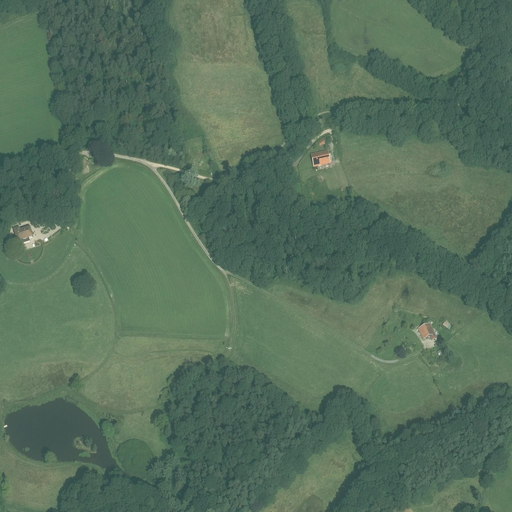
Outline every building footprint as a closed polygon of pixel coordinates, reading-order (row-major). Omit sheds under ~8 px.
[(327,151),(311,155),(313,167),(330,164),(327,151)] [(38,196),(29,200),(33,210),(42,207),(38,196)] [(49,208),(39,211),(41,218),(51,215),(49,208)] [(4,211),(2,212),(1,213),(0,215),(1,217),(2,219),(4,219),(6,219),(8,217),(8,215),(8,213),(6,212),(4,211)] [(23,228),(23,230),(20,231),(19,228),(14,230),(17,242),(22,241),(23,244),(29,241),(28,239),(33,238),(29,226),(23,228)] [(445,321),(442,325),(451,331),(454,327),(445,321)] [(430,337),(432,341),(437,339),(430,324),(418,329),(423,340),(430,337)]
